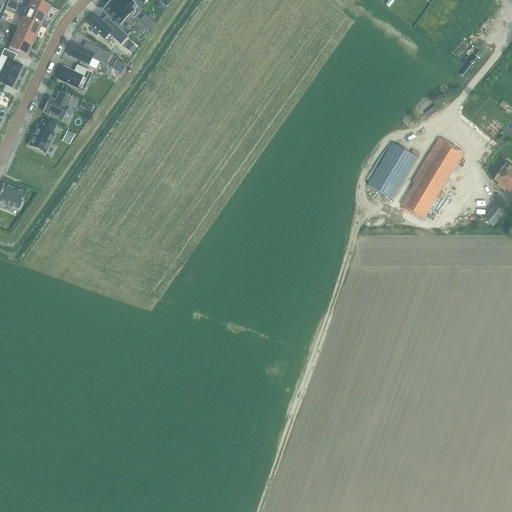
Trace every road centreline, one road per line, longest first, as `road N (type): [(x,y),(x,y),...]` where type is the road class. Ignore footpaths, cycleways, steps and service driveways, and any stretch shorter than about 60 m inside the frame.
road 1 (residential): [(0,163),(165,230),(231,140),(227,98),(284,16),(276,0)]
road 2 (residential): [(0,158),(59,30),(84,0)]
